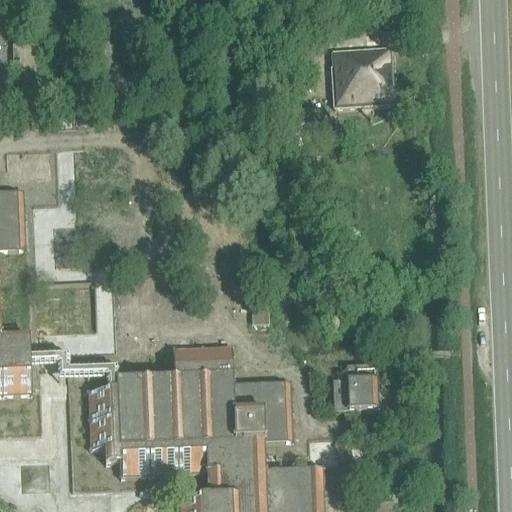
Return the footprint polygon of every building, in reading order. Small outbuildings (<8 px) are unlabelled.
[(185,29),(149,30),(150,53),(186,52),(185,29)] [(14,38),(0,38),(0,72),(15,72),(14,38)] [(186,52),(150,53),(151,75),(187,73),(186,52)] [(331,74),(334,113),(393,109),(389,54),(332,58),(333,74),(331,74)] [(187,73),(151,75),(152,96),(188,95),(187,73)] [(188,95),(152,96),(153,118),(189,116),(188,95)] [(21,103),(0,104),(0,126),(22,126),(21,103)] [(323,107),(293,109),(294,128),(324,126),(323,107)] [(189,116),(153,118),(153,139),(189,138),(189,116)] [(22,126),(0,126),(0,148),(22,148),(22,126)] [(189,138),(153,139),(154,161),(190,160),(189,138)] [(22,148),(0,148),(0,171),(23,171),(22,148)] [(190,160),(154,161),(155,183),(191,181),(190,160)] [(191,181),(155,183),(156,204),(192,203),(191,181)] [(192,203),(156,204),(157,227),(188,226),(193,225),(193,223),(192,203)] [(218,222),(196,223),(197,237),(218,237),(218,222)] [(193,225),(188,226),(189,238),(197,237),(196,223),(193,223),(193,225)] [(219,251),(196,252),(198,287),(220,286),(219,251)] [(196,252),(175,253),(176,288),(198,287),(196,252)] [(175,253),(153,254),(154,288),(176,288),(175,253)] [(132,254),(109,255),(110,290),(133,289),(132,254)] [(153,254),(132,254),(133,289),(154,288),(153,254)] [(331,372),(332,396),(333,416),(378,415),(376,370),(331,372)] [(324,511),(323,473),(264,476),(265,504),(179,508),(178,511),(324,511)]
